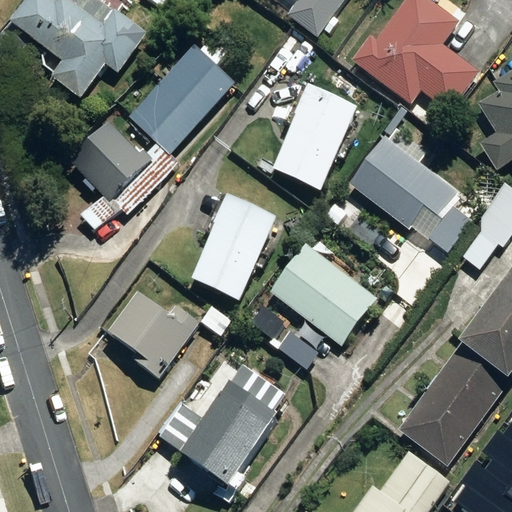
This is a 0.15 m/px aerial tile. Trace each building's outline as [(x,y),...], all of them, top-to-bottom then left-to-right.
[(53,85),(89,110),(142,36),(118,19),(106,35),(64,5),(58,12),(41,0),(34,0),(11,33),(64,70),(53,85)] [(174,0),(190,12),(198,0),(174,0)] [(289,21),(319,43),(351,0),(287,0),(298,8),(289,21)] [(423,98),(450,118),(480,78),(445,51),(461,28),(422,0),(414,0),(380,47),(373,42),(354,67),(413,111),(423,98)] [(202,57),(219,72),(230,59),(213,44),(202,57)] [(198,56),(132,126),(171,160),(236,92),(198,56)] [(374,94),(341,69),(329,85),(362,109),(374,94)] [(482,151),(499,177),(511,169),(511,80),(496,90),(501,99),(481,111),(499,141),(482,151)] [(276,181),(324,202),(361,120),(313,98),(276,181)] [(97,195),(112,210),(155,168),(146,160),(142,163),(111,133),(73,172),(92,191),(90,194),(94,198),(97,195)] [(413,239),(428,217),(441,227),(461,200),(389,147),(353,197),(413,239)] [(511,196),(510,194),(480,235),(506,254),(511,245),(511,196)] [(195,289),(243,312),(280,232),(232,209),(195,289)] [(274,301),(345,354),(380,307),(309,254),(274,301)] [(511,294),(465,359),(511,392),(511,294)] [(133,368),(160,388),(202,333),(178,315),(170,326),(140,303),(111,343),(137,362),(133,368)] [(203,330),(223,344),(235,327),(215,313),(203,330)] [(290,337),(277,353),(309,378),(321,362),(290,337)] [(449,474),(510,392),(463,358),(403,439),(449,474)] [(185,468),(231,500),(280,428),(233,397),(185,468)] [(435,511),(451,491),(411,462),(382,501),(374,495),(361,511),(435,511)] [(240,494),(249,501),(257,489),(248,483),(240,494)]
